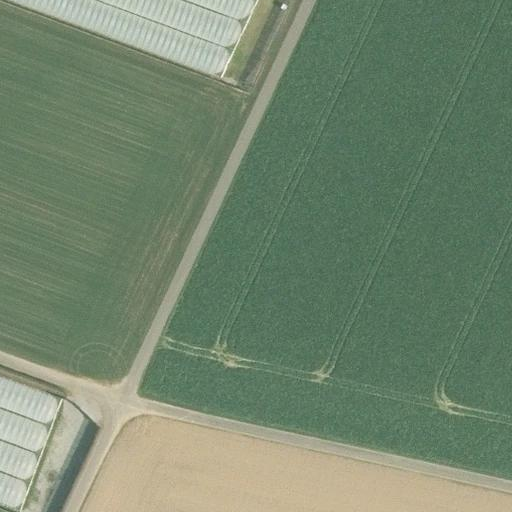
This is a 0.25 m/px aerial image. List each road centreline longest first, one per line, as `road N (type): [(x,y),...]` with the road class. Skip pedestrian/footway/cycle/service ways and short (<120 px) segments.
road 1 (track): [(72,511),(308,0)]
road 2 (track): [(0,357),(123,403),(511,489)]
